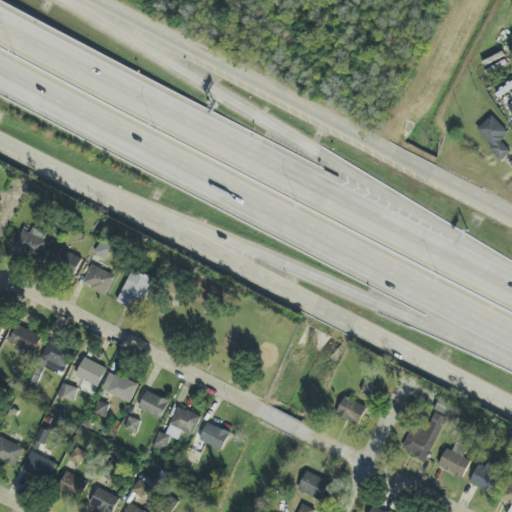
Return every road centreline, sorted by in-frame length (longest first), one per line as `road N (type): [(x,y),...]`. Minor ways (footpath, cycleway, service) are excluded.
road 1 (motorway): [(511,299),(0,29)]
road 2 (motorway): [(0,58),(511,328)]
road 3 (motorway): [(511,273),(65,0)]
road 4 (residential): [(458,511),(0,273)]
road 5 (primary): [(511,217),(94,0)]
road 6 (primary): [(135,209),(511,407)]
road 7 (motorway): [(135,209),(511,356)]
road 8 (primary): [(0,143),(135,209)]
road 9 (residential): [(406,387),(344,511)]
